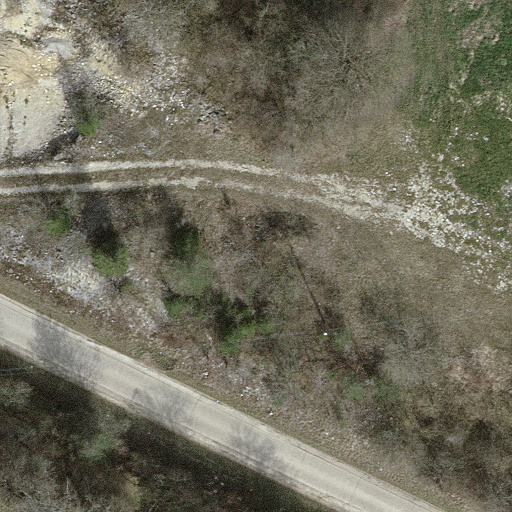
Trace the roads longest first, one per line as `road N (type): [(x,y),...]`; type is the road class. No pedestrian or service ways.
road 1 (tertiary): [(381,511),(0,321)]
road 2 (track): [(511,279),(493,273),(416,207),(383,106),(365,0)]
